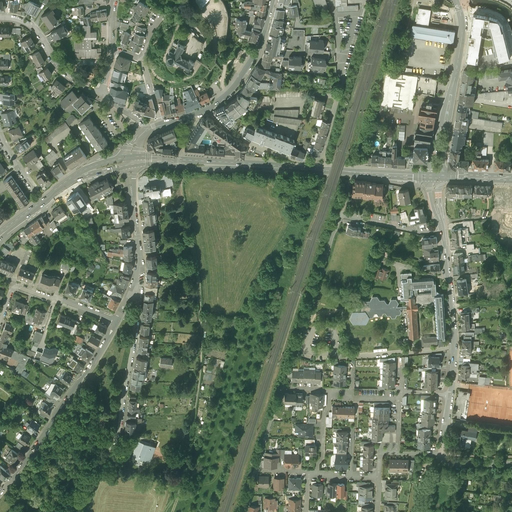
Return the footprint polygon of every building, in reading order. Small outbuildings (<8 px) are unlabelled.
[(80,0),(77,8),(84,8),(84,11),(93,10),(93,6),(93,5),(80,0)] [(98,0),(94,0),(94,1),(94,2),(93,5),(98,6),(106,8),(107,7),(108,8),(109,5),(110,1),(109,0),(108,0),(99,0),(100,0),(98,0)] [(194,3),(199,8),(207,0),(193,0),(196,2),(194,3)] [(255,8),(255,9),(260,9),(267,10),(268,6),(269,6),(270,0),(267,0),(256,0),(257,3),(255,3),(255,4),(255,8)] [(287,14),(289,14),(290,11),(291,10),(290,9),(291,4),(281,0),(279,7),(283,7),(287,14)] [(311,0),(319,20),(329,17),(323,0),(311,0)] [(10,8),(10,10),(17,11),(18,3),(9,2),(8,7),(10,8)] [(27,7),(25,12),(30,14),(31,14),(34,15),(38,7),(29,2),(26,7),(27,7)] [(296,6),(296,5),(293,5),(292,13),(298,12),(299,16),(301,15),(300,10),(299,11),(298,6),(296,6)] [(139,6),(136,10),(146,16),(149,11),(139,6)] [(283,27),(284,27),(284,22),(284,20),(290,22),(289,14),(287,14),(283,7),(279,7),(277,16),(274,25),(283,27)] [(348,7),(336,7),(337,16),(339,16),(348,15),(348,7)] [(245,9),(245,15),(251,15),(261,15),(261,16),(266,18),(267,10),(260,9),(255,9),(245,9)] [(136,10),(134,15),(137,16),(141,19),(144,20),(146,16),(136,10)] [(51,11),(41,18),(43,21),(44,21),(50,30),(55,26),(54,25),(57,24),(52,16),(54,15),(51,11)] [(79,20),(79,18),(80,17),(83,17),(83,11),(74,12),(74,14),(71,15),(71,19),(79,20)] [(292,13),(289,14),(290,22),(291,25),(300,24),(299,16),(298,12),(292,13)] [(96,16),(96,17),(90,18),(90,19),(91,25),(91,26),(95,25),(95,26),(102,24),(107,24),(107,15),(96,16)] [(137,16),(136,17),(133,23),(137,26),(141,19),(137,16)] [(411,34),(409,46),(451,53),(453,41),(426,36),(429,19),(417,17),(414,35),(411,34)] [(87,30),(89,29),(89,25),(91,25),(90,19),(88,20),(88,22),(84,22),(80,23),(81,26),(83,26),(83,29),(86,30),(87,30)] [(262,34),(264,29),(265,25),(259,24),(258,28),(255,27),(254,33),(262,34)] [(463,71),(476,73),(478,57),(486,58),(494,56),(497,68),(495,68),(496,72),(509,69),(501,36),(496,30),(488,26),(488,27),(483,26),(471,24),(470,31),(471,32),(469,45),(468,45),(466,52),(468,53),(466,63),(465,63),(463,71)] [(283,27),(274,25),(272,32),(282,34),(282,32),(283,27)] [(0,27),(0,37),(9,37),(9,28),(0,27)] [(119,35),(125,37),(127,38),(128,30),(121,28),(119,35)] [(55,35),(50,38),(54,43),(58,41),(59,41),(60,41),(64,38),(64,39),(68,37),(63,29),(62,29),(56,33),(54,34),(55,35)] [(83,29),(83,30),(83,41),(75,42),(75,64),(85,63),(85,62),(91,62),(91,63),(101,63),(101,53),(94,53),(94,47),(96,47),(96,36),(90,36),(90,29),(89,29),(87,30),(86,30),(83,29)] [(138,30),(135,37),(144,39),(146,33),(138,30)] [(245,38),(246,32),(239,31),(239,32),(237,40),(244,42),(243,47),(249,48),(256,50),(261,38),(253,35),(252,40),(245,38)] [(282,41),(284,35),(282,34),(272,32),(270,41),(272,41),(278,43),(279,40),(282,41)] [(130,39),(127,38),(125,37),(123,37),(120,44),(122,45),(121,51),(123,51),(125,52),(130,39)] [(141,47),(142,47),(144,39),(135,37),(133,44),(141,47)] [(27,40),(20,44),(22,47),(23,46),(27,52),(35,48),(30,39),(27,40)] [(281,44),(278,43),(272,41),(270,50),(268,50),(267,55),(269,55),(278,57),(285,58),(287,51),(282,50),(280,49),(281,44)] [(174,43),(168,52),(168,54),(167,55),(166,56),(166,57),(165,58),(165,59),(165,60),(166,61),(166,62),(167,63),(168,63),(169,63),(170,64),(172,63),(176,66),(177,63),(184,67),(183,69),(187,71),(186,72),(188,73),(191,68),(194,62),(189,59),(188,61),(183,58),(181,52),(183,48),(184,49),(185,48),(185,47),(184,46),(183,46),(180,44),(179,44),(179,43),(178,43),(177,43),(177,44),(177,45),(174,43)] [(141,47),(133,44),(133,46),(131,45),(130,52),(132,53),(135,54),(138,55),(141,47)] [(187,48),(192,51),(189,56),(194,58),(197,53),(199,49),(189,44),(187,48)] [(320,51),(311,50),(310,54),(310,55),(325,57),(325,52),(324,52),(325,49),(320,49),(320,51)] [(33,60),(37,68),(44,65),(39,53),(33,56),(34,60),(33,60)] [(269,55),(267,55),(265,61),(277,63),(278,57),(269,55)] [(277,63),(265,61),(265,60),(263,67),(272,68),(273,66),(281,67),(281,68),(283,69),(284,64),(277,63)] [(119,62),(116,64),(114,72),(127,76),(130,65),(119,62)] [(294,66),(290,66),(289,70),(289,76),(289,77),(301,79),(302,74),(303,71),(302,71),(303,66),(294,65),(294,66)] [(272,68),(263,67),(261,74),(270,75),(272,68)] [(316,67),(312,67),(312,71),(312,72),(313,72),(313,78),(320,79),(320,81),(324,82),(325,79),(326,79),(327,69),(316,68),(316,67)] [(39,75),(44,83),(51,78),(46,70),(43,73),(42,73),(39,75)] [(127,76),(114,72),(111,84),(124,87),(127,76)] [(275,81),(259,74),(256,75),(252,81),(260,87),(262,84),(263,85),(264,83),(264,82),(265,81),(266,82),(269,84),(274,86),(274,89),(282,89),(282,81),(280,81),(277,81),(275,81)] [(511,79),(496,83),(497,88),(500,88),(500,90),(504,89),(504,88),(505,88),(506,93),(504,93),(505,98),(506,98),(507,103),(511,102),(511,79)] [(410,120),(413,104),(432,107),(434,97),(435,90),(408,86),(402,85),(396,84),(383,82),(378,115),(410,120)] [(471,91),(472,84),(462,82),(458,102),(473,104),(475,92),(471,91)] [(65,91),(56,84),(51,90),(56,94),(53,98),(52,99),(56,102),(65,91)] [(124,87),(111,84),(109,91),(111,91),(110,94),(115,104),(119,105),(119,107),(125,109),(127,99),(126,99),(127,95),(122,94),(124,88),(124,87)] [(254,96),(257,97),(260,92),(261,91),(258,89),(250,84),(246,91),(254,96)] [(184,113),(186,118),(189,117),(194,115),(193,114),(201,110),(197,104),(194,96),(191,89),(182,91),(184,108),(184,110),(184,113)] [(274,92),(270,92),(270,97),(281,97),(282,92),(284,92),(284,89),(282,89),(274,89),(274,92)] [(158,93),(154,94),(156,101),(162,101),(163,94),(164,90),(159,90),(158,93)] [(249,104),(254,96),(246,91),(241,98),(249,104)] [(71,108),(78,101),(72,95),(59,107),(69,117),(75,112),(71,108)] [(3,102),(4,107),(14,106),(14,96),(0,96),(0,99),(1,100),(1,102),(3,102)] [(81,98),(78,101),(71,108),(75,112),(81,118),(93,108),(87,102),(86,103),(81,98)] [(249,104),(241,98),(237,104),(242,110),(249,104)] [(197,104),(201,110),(210,106),(207,99),(199,103),(197,104)] [(162,101),(156,101),(162,123),(172,121),(169,110),(170,110),(170,105),(170,101),(162,101)] [(275,102),(275,101),(272,101),(271,113),(275,112),(275,107),(307,107),(307,102),(275,102)] [(473,104),(458,102),(456,113),(465,115),(471,116),(472,108),(473,104)] [(511,102),(507,103),(477,105),(473,104),(472,108),(501,113),(502,109),(511,108),(511,102)] [(149,107),(150,113),(145,112),(143,119),(155,122),(156,118),(152,104),(148,105),(149,107)] [(242,110),(237,104),(224,113),(230,122),(230,121),(232,123),(234,124),(248,114),(244,111),(242,110)] [(249,104),(242,110),(244,111),(248,114),(251,116),(258,106),(255,105),(253,104),(251,104),(249,104)] [(143,119),(145,112),(145,109),(140,107),(140,106),(135,105),(132,116),(143,119)] [(316,109),(312,123),(322,126),(326,112),(316,109)] [(178,111),(179,115),(175,116),(177,120),(177,121),(186,118),(184,113),(184,110),(181,110),(178,111)] [(8,115),(1,117),(2,121),(3,121),(5,128),(17,124),(15,120),(14,120),(12,114),(12,113),(8,115)] [(230,134),(233,131),(232,129),(235,124),(234,124),(232,123),(230,121),(230,122),(224,113),(216,117),(216,120),(223,127),(230,134)] [(423,127),(425,114),(420,113),(419,119),(418,118),(416,126),(417,127),(417,126),(423,127)] [(417,127),(416,130),(419,130),(420,131),(432,133),(433,129),(434,124),(435,124),(436,116),(430,115),(430,114),(425,113),(425,114),(423,127),(417,126),(417,127)] [(455,120),(464,122),(465,120),(465,115),(456,113),(455,120)] [(299,119),(275,119),(274,123),(272,122),(271,125),(298,128),(299,119)] [(65,129),(68,133),(70,131),(72,129),(72,128),(74,127),(74,126),(76,124),(73,120),(70,120),(66,127),(67,127),(65,129)] [(454,127),(466,129),(467,124),(464,123),(464,122),(455,120),(454,127)] [(89,124),(79,130),(98,157),(107,150),(89,124)] [(206,126),(204,125),(202,125),(200,127),(201,128),(200,129),(205,133),(208,134),(209,135),(208,136),(212,139),(216,134),(217,133),(213,131),(214,129),(207,124),(206,126)] [(298,128),(271,125),(271,128),(274,129),(274,131),(300,134),(302,128),(298,128)] [(452,139),(463,141),(464,141),(466,129),(454,127),(452,139)] [(19,129),(8,134),(12,143),(13,142),(18,140),(21,139),(19,133),(20,132),(19,129)] [(44,143),(47,148),(69,133),(68,133),(65,129),(44,143)] [(331,131),(323,129),(321,136),(329,138),(331,131)] [(501,135),(471,130),(470,136),(500,140),(501,135)] [(198,151),(204,142),(201,140),(203,136),(198,132),(189,145),(198,151)] [(223,138),(222,137),(221,136),(219,136),(216,134),(212,139),(211,141),(213,143),(214,146),(216,147),(219,147),(221,148),(221,149),(227,153),(225,156),(224,162),(224,164),(235,165),(236,158),(235,157),(240,150),(240,149),(239,148),(237,148),(234,146),(234,145),(227,141),(223,138)] [(175,155),(176,155),(177,154),(179,154),(178,151),(175,146),(175,147),(174,145),(177,144),(176,142),(173,135),(161,141),(164,150),(168,148),(170,152),(171,152),(175,155)] [(248,135),(246,137),(245,137),(242,143),(251,148),(252,147),(255,138),(248,135)] [(276,143),(257,135),(255,138),(252,147),(260,150),(260,151),(263,152),(263,151),(271,154),(276,143)] [(319,143),(326,145),(329,138),(321,136),(319,143)] [(418,136),(416,136),(415,141),(414,141),(412,151),(428,154),(429,148),(430,148),(432,139),(420,137),(418,136)] [(452,139),(451,149),(463,151),(464,147),(462,147),(463,141),(452,139)] [(164,150),(161,141),(159,141),(158,141),(157,141),(157,142),(154,143),(154,145),(155,148),(154,148),(154,150),(155,151),(155,153),(156,154),(160,152),(164,150)] [(19,146),(15,150),(19,156),(30,149),(26,143),(20,147),(20,146),(19,146)] [(276,143),(271,154),(275,156),(279,144),(276,143)] [(319,143),(317,149),(324,152),(326,145),(319,143)] [(175,155),(171,152),(170,152),(169,152),(160,152),(156,154),(155,153),(155,151),(154,150),(154,148),(155,148),(154,145),(154,144),(147,147),(148,150),(146,151),(147,153),(146,153),(148,158),(149,158),(150,159),(151,158),(152,160),(179,162),(179,157),(176,155),(175,155)] [(279,144),(275,156),(291,162),(292,161),(291,160),(292,157),(293,153),(295,150),(279,144)] [(205,152),(198,151),(189,145),(186,151),(185,150),(184,161),(204,162),(204,161),(205,152)] [(316,152),(315,156),(322,158),(324,152),(317,149),(316,152)] [(449,159),(458,160),(459,161),(460,154),(462,155),(463,151),(451,149),(449,159)] [(240,150),(235,157),(236,158),(235,165),(235,166),(244,167),(245,160),(246,159),(248,157),(248,154),(246,152),(243,153),(240,150)] [(426,165),(428,154),(412,151),(412,157),(412,156),(412,163),(400,163),(400,167),(396,167),(396,176),(408,177),(409,171),(426,171),(425,165),(426,165)] [(205,152),(204,161),(207,161),(207,162),(210,163),(211,161),(224,162),(225,156),(225,153),(205,152)] [(33,154),(23,161),(28,169),(36,164),(37,163),(34,160),(36,158),(33,154)] [(86,164),(79,154),(63,166),(70,176),(86,164)] [(53,156),(45,162),(48,166),(56,161),(53,156)] [(313,161),(312,161),(311,162),(320,165),(322,158),(315,156),(313,161)] [(294,158),(292,157),(291,160),(292,161),(291,162),(290,165),(296,167),(298,159),(294,158)] [(299,159),(298,159),(296,167),(303,169),(305,162),(306,162),(303,161),(300,160),(301,159),(299,159)] [(448,167),(456,168),(457,168),(458,160),(449,159),(448,167)] [(43,170),(40,165),(38,167),(35,169),(39,174),(43,170)] [(455,171),(456,168),(448,167),(445,179),(466,180),(467,171),(459,170),(459,171),(455,171)] [(473,171),(471,171),(470,180),(478,181),(479,172),(479,167),(475,167),(475,171),(473,171)] [(65,179),(58,170),(51,175),(57,184),(65,179)] [(487,172),(479,172),(478,181),(486,181),(487,172)] [(501,173),(495,172),(494,172),(493,182),(501,182),(501,173)] [(509,173),(501,173),(501,182),(509,182),(509,173)] [(45,191),(48,189),(48,188),(51,186),(44,176),(40,178),(40,179),(37,182),(39,185),(38,185),(42,190),(42,191),(42,192),(43,192),(43,193),(44,193),(44,192),(45,192),(45,191)] [(11,180),(4,185),(12,197),(20,192),(11,180)] [(90,198),(88,198),(92,205),(97,203),(98,205),(112,198),(111,195),(112,194),(110,191),(109,192),(107,188),(105,189),(105,188),(99,191),(98,189),(88,195),(90,198)] [(20,192),(12,197),(21,210),(29,205),(20,192)] [(364,192),(356,192),(356,195),(356,198),(354,198),(354,201),(353,201),(353,205),(358,205),(358,207),(361,207),(361,208),(367,209),(367,208),(372,208),(372,210),(379,210),(382,210),(382,206),(381,206),(381,202),(381,199),(381,195),(373,195),(373,194),(369,194),(368,194),(364,194),(364,193),(364,192)] [(79,194),(71,200),(76,207),(84,201),(79,194)] [(156,194),(145,196),(146,200),(147,204),(145,204),(144,204),(145,208),(144,208),(145,212),(143,212),(144,221),(154,219),(152,207),(155,206),(155,203),(162,202),(160,195),(156,196),(156,194)] [(455,196),(445,196),(444,202),(445,202),(445,206),(448,206),(448,208),(451,208),(452,206),(455,207),(455,196)] [(455,196),(455,207),(455,208),(462,208),(463,197),(455,196)] [(463,197),(462,208),(464,208),(464,207),(470,207),(471,197),(463,197)] [(477,198),(473,197),(472,207),(480,207),(480,198),(477,198)] [(484,198),(480,198),(480,207),(488,208),(488,198),(484,198)] [(406,199),(397,201),(399,214),(408,212),(406,199)] [(70,205),(62,210),(68,219),(75,214),(70,205)] [(82,220),(84,219),(83,218),(85,216),(86,218),(89,216),(88,214),(92,211),(89,207),(87,208),(88,209),(79,216),(82,220)] [(115,221),(118,221),(128,219),(126,210),(113,212),(115,221)] [(52,218),(54,222),(57,226),(62,223),(62,224),(66,221),(60,213),(57,215),(57,216),(53,219),(52,218)] [(425,236),(424,229),(423,229),(422,227),(424,227),(424,226),(422,227),(421,225),(422,225),(421,220),(420,220),(420,218),(420,217),(413,219),(414,224),(407,226),(408,234),(409,234),(408,233),(410,233),(415,232),(416,237),(425,236)] [(128,219),(118,221),(115,221),(113,221),(114,230),(124,229),(129,228),(128,219)] [(144,221),(146,232),(156,230),(154,219),(144,221)] [(40,233),(43,231),(38,223),(29,229),(32,233),(34,237),(35,237),(36,236),(37,237),(41,235),(40,233)] [(24,234),(21,236),(25,242),(28,240),(26,237),(32,233),(29,229),(24,233),(24,234)] [(30,243),(28,244),(32,250),(40,244),(35,237),(34,237),(32,233),(26,237),(28,240),(30,243)] [(125,235),(115,237),(114,237),(114,238),(114,240),(122,239),(122,245),(131,244),(130,235),(125,235)] [(350,237),(347,243),(361,248),(362,245),(357,243),(358,240),(350,237)] [(143,239),(144,248),(155,247),(154,238),(147,239),(143,239)] [(28,240),(25,242),(20,248),(23,250),(28,244),(30,243),(28,240)] [(464,248),(466,248),(466,240),(449,242),(450,250),(459,248),(464,248)] [(144,248),(145,258),(156,256),(155,247),(144,248)] [(420,250),(421,258),(428,257),(435,257),(434,249),(431,249),(431,248),(427,248),(428,250),(420,250)] [(460,257),(459,248),(450,250),(451,258),(460,257)] [(0,257),(0,259),(4,262),(10,255),(5,252),(0,257)] [(31,255),(26,252),(19,272),(20,272),(25,273),(31,255)] [(0,262),(0,273),(12,278),(16,270),(0,262)] [(427,263),(428,271),(431,271),(437,270),(436,262),(427,263)] [(147,266),(147,275),(155,275),(160,274),(159,265),(147,266)] [(453,276),(461,275),(460,265),(452,266),(453,276)] [(122,270),(121,278),(123,278),(131,280),(133,272),(122,270)] [(17,281),(23,283),(24,284),(24,283),(31,286),(34,277),(25,273),(20,272),(17,281)] [(461,275),(453,276),(453,279),(452,279),(452,285),(454,285),(462,285),(462,284),(461,275)] [(429,285),(438,284),(437,276),(428,277),(428,280),(429,285)] [(42,279),(38,288),(57,295),(60,286),(42,279)] [(146,288),(156,288),(156,281),(154,281),(147,280),(146,288)] [(373,281),(369,290),(376,293),(377,292),(383,294),(386,284),(379,282),(379,283),(373,281)] [(117,291),(127,294),(130,286),(122,284),(121,285),(122,285),(122,288),(118,287),(117,291)] [(443,354),(442,352),(443,352),(440,310),(434,310),(433,296),(431,296),(431,293),(412,294),(409,292),(409,287),(398,288),(400,311),(397,311),(398,315),(403,315),(404,322),(394,323),(396,319),(392,315),(388,315),(386,319),(384,319),(382,315),(377,316),(374,312),(369,312),(367,316),(362,317),(360,321),(361,323),(360,324),(359,325),(359,327),(355,327),(351,334),(356,340),(363,340),(366,333),(370,333),(372,330),(373,329),(375,332),(379,332),(380,329),(382,329),(384,331),(387,331),(389,334),(392,334),(393,331),(397,330),(398,327),(397,325),(404,325),(406,354),(415,354),(413,326),(414,325),(414,320),(412,320),(412,318),(431,317),(431,318),(434,352),(440,352),(440,354),(443,354)] [(155,294),(155,296),(158,296),(158,292),(158,289),(156,288),(146,288),(146,294),(155,294)] [(68,289),(65,298),(66,299),(69,301),(70,300),(74,302),(77,293),(79,293),(80,292),(72,289),(72,291),(68,289)] [(82,291),(78,301),(81,302),(84,296),(87,297),(88,296),(85,295),(86,292),(82,291)] [(109,299),(110,301),(118,305),(119,303),(122,304),(125,297),(116,292),(113,299),(110,298),(109,299)] [(455,301),(465,300),(464,292),(455,293),(455,301)] [(80,304),(82,304),(82,305),(82,306),(83,306),(84,306),(85,306),(89,307),(93,298),(88,296),(87,297),(84,296),(81,302),(80,304)] [(466,308),(465,300),(455,301),(456,309),(466,308)] [(110,308),(108,312),(116,316),(120,309),(104,301),(103,304),(110,308)] [(12,313),(12,315),(15,317),(16,314),(21,316),(21,315),(24,308),(21,307),(21,306),(18,305),(15,304),(12,313)] [(143,319),(152,320),(153,310),(144,309),(143,319)] [(36,312),(32,323),(42,327),(46,316),(36,312)] [(152,320),(143,319),(142,327),(151,328),(152,320)] [(72,335),(75,327),(61,321),(57,330),(61,332),(61,333),(67,335),(68,334),(72,335)] [(7,337),(11,338),(12,334),(14,335),(16,331),(6,327),(3,335),(7,337)] [(70,341),(75,343),(76,343),(82,330),(75,327),(72,335),(70,341)] [(459,337),(468,337),(467,333),(466,329),(464,329),(464,328),(462,329),(458,329),(459,337)] [(95,338),(103,342),(107,333),(99,329),(97,333),(96,333),(95,334),(96,335),(95,338)] [(141,332),(140,341),(149,342),(150,334),(141,332)] [(3,335),(0,344),(0,345),(5,347),(8,340),(6,339),(7,337),(3,335)] [(36,335),(33,341),(34,341),(32,344),(35,345),(31,355),(36,357),(43,337),(36,335)] [(468,337),(459,337),(459,346),(463,346),(465,346),(465,345),(467,345),(467,341),(468,341),(468,337)] [(93,343),(89,350),(96,354),(100,348),(93,343)] [(10,361),(13,354),(6,351),(7,348),(5,347),(0,345),(0,359),(9,363),(10,361)] [(140,345),(139,352),(148,353),(148,346),(140,345)] [(57,356),(44,351),(42,357),(40,362),(52,367),(57,356)] [(144,361),(147,361),(148,353),(139,352),(138,360),(144,361)] [(434,354),(418,353),(419,362),(435,360),(434,354)] [(469,363),(469,359),(468,353),(462,353),(461,353),(461,357),(460,357),(460,363),(469,363)] [(30,361),(13,354),(10,361),(20,365),(20,367),(15,375),(20,378),(22,376),(23,373),(30,361)] [(86,357),(82,354),(78,360),(88,367),(93,360),(88,356),(87,355),(86,357)] [(73,365),(68,372),(73,376),(75,374),(76,375),(75,376),(77,378),(78,376),(81,378),(85,372),(78,368),(77,367),(73,365)] [(135,377),(145,379),(148,369),(143,368),(137,367),(135,377)] [(173,371),(150,368),(149,376),(172,379),(173,371)] [(429,382),(436,383),(436,374),(433,374),(424,374),(424,382),(429,382)] [(65,379),(65,378),(60,385),(67,390),(72,384),(69,381),(70,380),(66,377),(65,379)] [(142,388),(144,388),(146,380),(145,379),(135,377),(134,377),(133,385),(132,391),(141,393),(141,392),(142,388)] [(459,382),(459,388),(467,388),(474,389),(474,386),(475,386),(476,380),(467,379),(467,380),(462,380),(462,382),(460,382),(459,382)] [(50,397),(54,400),(57,403),(63,395),(55,390),(50,397)] [(47,400),(46,402),(54,408),(55,406),(47,400)] [(41,408),(38,411),(47,417),(52,410),(42,403),(40,407),(41,408)] [(466,410),(456,408),(455,418),(454,418),(452,429),(458,430),(461,414),(465,414),(466,410)] [(129,417),(136,418),(137,411),(137,410),(136,410),(130,409),(129,417)] [(286,418),(297,419),(298,410),(287,409),(286,418)] [(303,421),(303,419),(304,418),(305,416),(304,415),(304,410),(298,410),(297,419),(297,421),(303,421)] [(325,422),(325,411),(315,410),(315,412),(314,418),(314,426),(319,426),(319,422),(325,422)] [(136,429),(139,429),(140,418),(139,418),(136,418),(129,417),(128,420),(127,425),(133,426),(133,428),(136,429)] [(31,422),(26,429),(30,432),(34,435),(35,436),(40,429),(31,422)] [(127,431),(125,441),(131,442),(134,442),(136,432),(127,431)] [(30,439),(22,434),(18,441),(25,446),(30,439)] [(313,446),(314,445),(314,442),(314,441),(308,441),(299,441),(297,442),(297,445),(301,446),(301,451),(302,453),(313,453),(314,452),(314,450),(313,449),(313,446)] [(473,458),(474,450),(465,449),(458,447),(457,455),(458,455),(456,464),(462,465),(464,456),(473,458)] [(9,454),(5,459),(12,464),(18,456),(11,451),(9,454)] [(154,459),(139,453),(132,468),(138,470),(138,469),(147,473),(154,459)] [(338,459),(338,463),(339,465),(339,468),(348,468),(348,463),(349,463),(349,460),(338,459)] [(319,467),(318,467),(318,462),(316,462),(308,462),(307,462),(307,469),(311,469),(311,471),(318,471),(318,470),(319,469),(319,468),(319,467)] [(366,462),(366,463),(366,470),(375,471),(375,467),(376,463),(372,463),(366,462)] [(0,477),(5,481),(10,475),(0,466),(0,477)] [(279,474),(279,472),(278,472),(278,470),(275,470),(274,469),(272,469),(271,470),(267,470),(267,474),(266,474),(266,483),(278,483),(278,477),(279,477),(279,474)] [(349,478),(349,476),(347,476),(342,476),(342,474),(338,473),(338,479),(336,479),(338,484),(349,485),(350,480),(349,480),(349,478)] [(405,489),(405,485),(405,478),(392,477),(392,488),(398,488),(398,489),(405,489)] [(362,483),(363,484),(365,484),(365,485),(369,485),(372,485),(372,486),(375,486),(375,483),(374,483),(374,478),(365,478),(362,478),(362,483)] [(260,493),(259,501),(259,503),(260,503),(270,503),(270,494),(260,493)] [(285,496),(276,495),(276,505),(285,505),(285,496)] [(303,496),(291,496),(291,506),(302,507),(303,496)] [(400,511),(401,502),(394,502),(389,501),(389,506),(388,506),(387,511),(400,511)] [(314,502),(313,511),(324,511),(325,502),(318,502),(314,502)] [(330,511),(338,511),(339,502),(331,502),(331,504),(330,511)] [(347,502),(339,502),(338,511),(346,511),(346,509),(347,502)]
